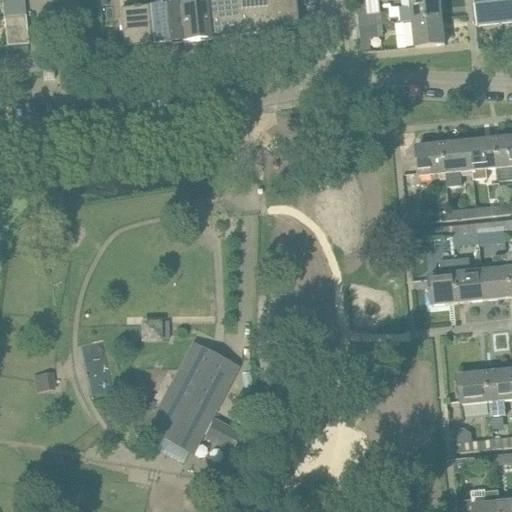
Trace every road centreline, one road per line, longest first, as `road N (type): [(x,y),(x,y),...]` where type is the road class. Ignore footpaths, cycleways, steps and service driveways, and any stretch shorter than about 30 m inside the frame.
road 1 (residential): [(339,83),(0,137)]
road 2 (residential): [(511,90),(339,83)]
